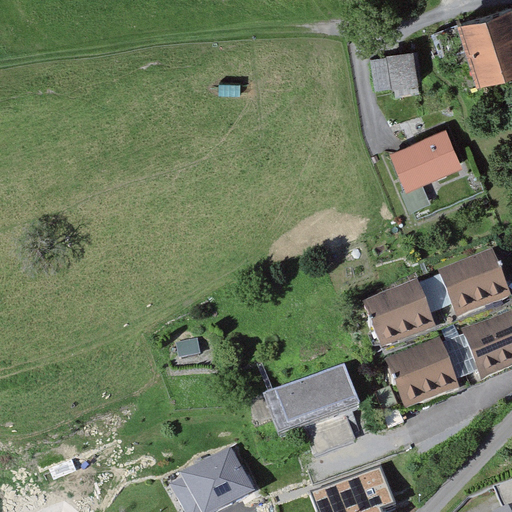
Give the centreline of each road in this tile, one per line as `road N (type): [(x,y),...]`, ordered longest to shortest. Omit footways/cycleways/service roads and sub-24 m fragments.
road 1 (track): [(0,65),(177,38),(309,27),(358,32)]
road 2 (track): [(358,32),(508,0)]
road 3 (residential): [(428,511),(511,422)]
